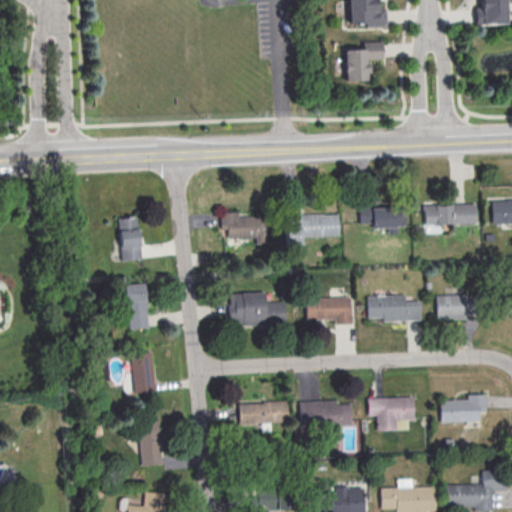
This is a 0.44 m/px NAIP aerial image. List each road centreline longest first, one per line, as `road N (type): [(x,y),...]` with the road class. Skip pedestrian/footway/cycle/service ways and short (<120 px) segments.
road 1 (residential): [(207,511),(174,154)]
road 2 (residential): [(511,368),(464,356),(195,369)]
road 3 (secondary): [(451,140),(174,154)]
road 4 (residential): [(52,12),(36,41),(35,160)]
road 5 (residential): [(72,158),(69,38),(52,12)]
road 6 (secondary): [(174,154),(35,160)]
road 7 (residential): [(431,11),(418,55),(421,142)]
road 8 (residential): [(451,140),(444,55),(431,11)]
